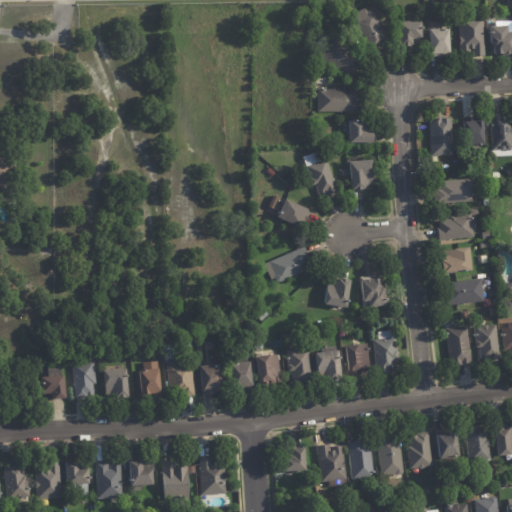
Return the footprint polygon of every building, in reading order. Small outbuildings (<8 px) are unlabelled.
[(368,9),(369,12),(372,11),(375,12),(392,42),(383,47),(385,50),(373,56),(351,17),(353,16),(351,13),(356,10),(358,14),(367,8),(368,9)] [(486,18),(488,56),(475,57),(475,53),(463,53),(461,9),(482,8),(483,18),(486,18)] [(410,46),(402,46),(402,45),(399,45),(399,23),(421,22),(421,37),(416,37),(416,39),(412,39),(412,45),(410,45),(410,46)] [(511,54),(511,57),(501,57),(501,54),(495,54),(494,46),(491,43),(490,26),(508,25),(508,32),(511,32),(511,54)] [(450,54),(441,54),(442,57),(430,58),(430,54),(431,54),(430,30),(449,29),(450,54)] [(359,75),(353,83),(321,59),(336,40),(364,61),(357,71),(361,73),(359,75)] [(315,66),(325,70),(323,74),(314,70),(315,66)] [(358,100),(358,102),(357,102),(357,113),(342,113),(342,114),(340,114),(340,113),(319,113),(319,90),(356,89),(356,97),(358,97),(358,100)] [(511,150),(508,150),(504,150),(503,152),(501,152),(498,150),(491,151),(489,116),(507,115),(508,129),(511,129),(511,139),(511,150)] [(474,121),(480,121),(482,145),(462,146),(461,121),(465,121),(464,118),(472,117),(472,121),(474,121)] [(448,120),(450,156),(428,157),(426,121),(432,120),(432,119),(437,118),(437,119),(448,118),(448,120)] [(373,135),(373,144),(350,143),(350,120),(364,121),(364,126),(367,126),(367,130),(373,130),(373,135)] [(326,160),(338,193),(326,197),(326,195),(319,197),(315,186),(313,186),(303,158),(317,153),(320,162),(326,160)] [(0,156),(8,157),(8,158),(12,159),(10,182),(0,181),(0,156)] [(363,191),(355,191),(352,191),(350,163),(372,161),(374,186),(368,186),(368,188),(365,189),(363,190),(363,191)] [(269,169),(275,174),(272,178),(266,173),(269,169)] [(469,180),(471,181),(471,186),(470,188),(471,201),(433,204),(432,191),(433,191),(433,188),(437,188),(437,182),(468,179),(469,180)] [(281,200),(277,210),(270,207),(276,196),(282,199),(281,200)] [(307,211),(301,227),(278,217),(285,200),(308,210),(307,211)] [(470,234),(470,237),(436,241),(435,229),(436,229),(435,222),(447,220),(446,217),(468,214),(469,222),(470,224),(471,228),(469,229),(470,234)] [(307,248),(311,257),(308,259),(312,269),(281,283),(278,281),(277,278),(273,280),(266,264),(306,247),(307,248)] [(467,259),(468,271),(456,272),(456,273),(454,274),(453,272),(440,274),(440,271),(439,271),(438,263),(439,263),(438,260),(441,260),(440,256),(441,256),(441,251),(451,250),(451,249),(465,247),(467,259)] [(348,280),(349,280),(348,281),(351,281),(348,301),(351,301),(350,304),(347,304),(347,308),(325,305),(328,281),(333,281),(333,280),(337,280),(337,279),(340,280),(340,279),(348,280)] [(361,282),(381,279),(382,288),(385,288),(387,307),(370,309),(370,302),(364,303),(361,282)] [(478,280),(480,301),(443,306),(442,294),(444,294),(442,284),(478,279),(478,280)] [(156,293),(163,294),(163,305),(155,305),(156,293)] [(259,317),(266,311),(271,317),(263,323),(259,317)] [(494,326),(498,360),(488,362),(487,359),(480,360),(479,348),(475,349),(474,341),(475,341),(474,336),(473,336),(473,335),(474,335),(473,322),(485,320),(486,325),(487,326),(494,326)] [(511,356),(509,356),(508,350),(501,351),(499,328),(504,328),(504,323),(511,322),(511,356)] [(469,364),(448,366),(444,335),(443,335),(442,333),(444,333),(444,329),(465,326),(470,364),(469,364)] [(181,331),(190,331),(189,340),(180,339),(181,331)] [(389,375),(379,376),(375,340),(381,339),(380,333),(394,331),(394,338),(398,338),(399,351),(400,351),(401,359),(397,360),(399,371),(392,371),(392,374),(389,375)] [(185,344),(194,343),(194,353),(186,353),(185,344)] [(360,378),(349,379),(348,371),(350,371),(347,347),(366,345),(369,370),(359,371),(360,378)] [(312,386),(300,387),(300,384),(293,385),(291,372),(289,373),(288,366),(286,351),(294,350),(296,349),(299,349),(301,350),(309,349),(314,386),(312,386)] [(339,380),(329,382),(328,378),(323,378),(323,375),(319,376),(316,354),(340,351),(343,380),(339,380)] [(273,385),(270,386),(271,389),(261,390),(257,359),(278,356),(281,383),(276,384),(276,385),(273,385)] [(96,363),(96,368),(100,368),(101,373),(97,373),(98,385),(95,385),(96,395),(88,396),(89,398),(77,399),(74,365),(81,364),(83,363),(87,362),(88,363),(96,363)] [(159,370),(161,395),(158,395),(158,398),(151,399),(151,396),(142,396),(140,372),(142,371),(142,364),(156,362),(156,370),(159,370)] [(250,388),(237,389),(235,365),(254,363),(256,387),(250,388)] [(193,397),(182,398),(181,393),(171,394),(169,367),(171,365),(176,364),(178,365),(194,364),(196,397),(193,397)] [(64,376),(66,400),(54,401),(54,394),(43,395),(42,378),(48,378),(47,367),(60,366),(61,377),(64,376)] [(214,395),(201,397),(200,392),(202,392),(200,368),(220,366),(223,392),(214,393),(215,395),(214,395)] [(127,399),(115,400),(115,394),(107,395),(105,372),(128,370),(129,377),(131,376),(131,378),(129,378),(131,398),(127,399)] [(511,453),(492,457),(487,432),(499,430),(499,428),(511,426),(511,453)] [(485,461),(468,463),(462,428),(476,427),(476,429),(481,428),(483,440),(486,440),(489,460),(485,461)] [(446,433),(452,432),(456,457),(441,459),(441,458),(437,459),(433,435),(438,434),(438,430),(443,429),(444,434),(446,433)] [(419,469),(416,469),(408,469),(406,447),(408,447),(407,437),(413,436),(413,434),(426,432),(430,467),(422,468),(422,469),(419,469)] [(401,473),(399,475),(395,475),(393,474),(379,476),(374,439),(396,436),(401,473)] [(371,477),(350,480),(345,443),(367,440),(372,477),(371,477)] [(342,480),(321,483),(316,447),(329,445),(329,449),(341,447),(345,480),(342,480)] [(302,452),(303,472),(282,472),(281,457),(287,456),(286,455),(290,455),(289,450),(302,449),(302,452)] [(226,493),(203,494),(201,458),(214,457),(214,460),(226,460),(227,475),(228,475),(229,481),(227,481),(228,493),(226,493)] [(128,460),(141,459),(141,461),(143,461),(143,463),(150,462),(150,468),(151,468),(152,483),(142,483),(143,486),(137,487),(137,490),(131,491),(128,460)] [(188,498),(165,500),(162,460),(177,459),(177,463),(188,462),(188,466),(195,466),(195,473),(189,473),(190,498),(188,498)] [(72,496),(71,484),(67,484),(66,461),(79,460),(79,468),(89,467),(90,483),(86,483),(87,495),(72,496)] [(63,497),(38,499),(37,466),(49,465),(49,461),(62,461),(63,497)] [(117,497),(98,498),(96,461),(110,461),(110,464),(122,464),(122,480),(123,480),(123,497),(117,497)] [(18,463),(19,465),(25,464),(26,474),(29,474),(32,502),(19,503),(18,498),(9,499),(5,463),(18,462),(18,463)] [(473,511),(472,500),(486,498),(487,497),(492,496),(494,499),(495,511),(473,511)] [(464,505),(465,511),(443,511),(443,507),(446,506),(445,500),(454,499),(455,505),(457,506),(464,505)]
